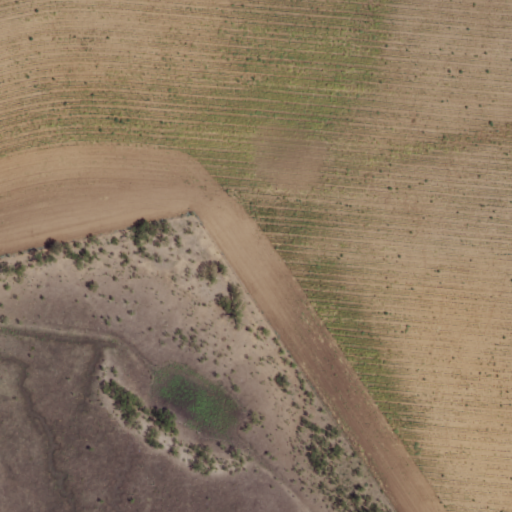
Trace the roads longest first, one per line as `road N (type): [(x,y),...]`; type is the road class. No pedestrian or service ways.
road 1 (track): [(511,143),(326,190),(286,221),(215,221),(0,271)]
road 2 (track): [(286,221),(301,261),(476,511)]
